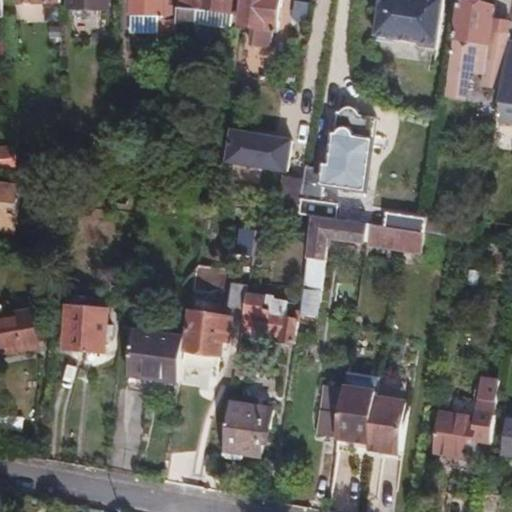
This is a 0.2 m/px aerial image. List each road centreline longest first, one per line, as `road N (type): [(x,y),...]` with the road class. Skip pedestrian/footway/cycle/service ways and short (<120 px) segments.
road 1 (residential): [(207,511),(0,473)]
road 2 (unknown): [(351,0),(328,144)]
